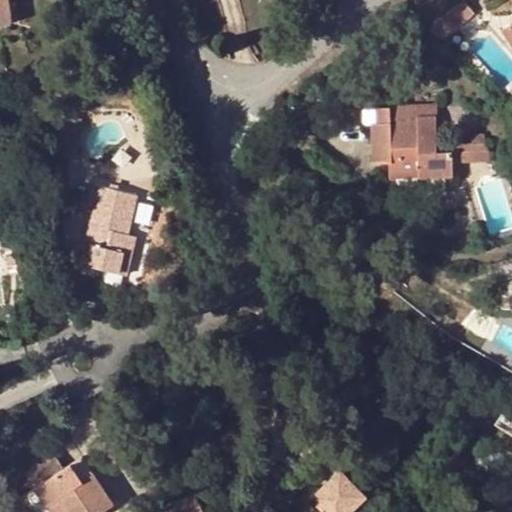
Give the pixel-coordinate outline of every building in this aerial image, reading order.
[(0,0),(0,25),(13,24),(9,0),(0,0)] [(465,2),(441,23),(451,34),(474,13),(465,2)] [(511,23),(503,29),(511,45),(511,23)] [(436,104),(382,107),(382,121),(418,120),(418,115),(437,114),(436,104)] [(375,163),(393,162),(421,161),(422,174),(454,173),(454,161),(467,160),(467,145),(447,146),(447,152),(439,152),(437,114),(418,115),(418,120),(382,121),(382,107),(366,108),(367,124),(373,124),(375,163)] [(55,111),(57,159),(77,159),(77,111),(55,111)] [(486,144),(467,145),(467,160),(494,158),(486,144)] [(393,176),(422,174),(421,161),(393,162),(393,176)] [(138,195),(95,184),(89,206),(96,208),(87,244),(94,246),(89,266),(128,276),(138,236),(129,234),(138,195)] [(25,471),(36,488),(66,468),(54,451),(25,471)] [(83,456),(73,463),(85,479),(95,474),(83,456)] [(85,479),(73,463),(66,468),(36,488),(50,507),(64,498),(70,508),(65,511),(104,511),(116,504),(95,474),(85,479)] [(320,511),(352,511),(369,496),(343,470),(313,499),(323,509),(320,511)] [(40,511),(64,511),(65,511),(70,508),(64,498),(50,507),(36,488),(28,493),(40,511)] [(203,511),(193,490),(176,497),(183,511),(203,511)]
